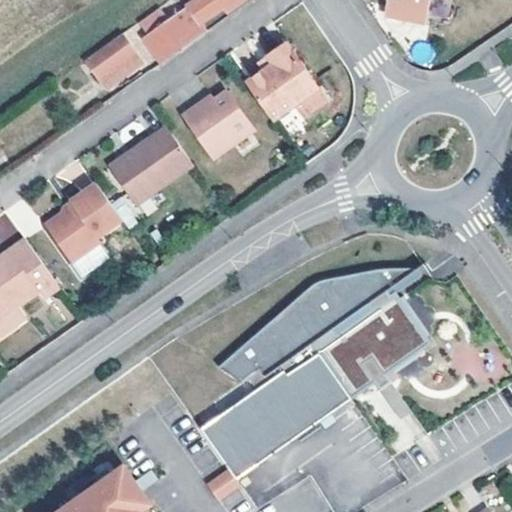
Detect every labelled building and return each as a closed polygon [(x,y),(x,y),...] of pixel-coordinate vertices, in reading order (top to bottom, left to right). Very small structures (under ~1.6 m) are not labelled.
[(196,0),(159,26),(177,52),(206,32),(200,24),(233,0),(196,0)] [(390,0),(387,15),(424,22),(428,0),(390,0)] [(138,53),(123,33),(110,43),(87,59),(102,79),(138,53)] [(265,67),(245,81),(272,119),(294,103),(318,86),(286,40),(259,59),(265,67)] [(138,53),(102,79),(110,90),(145,64),(138,53)] [(215,98),(213,94),(184,114),(214,157),(254,128),(227,90),(215,98)] [(304,116),(294,103),(272,119),(281,132),(304,116)] [(129,164),(116,174),(138,205),(194,165),(167,127),(125,158),(129,164)] [(129,164),(125,158),(111,167),(116,174),(129,164)] [(74,206),(61,216),(47,226),(72,261),(101,241),(98,238),(123,220),(97,183),(71,201),(74,206)] [(74,206),(71,201),(62,207),(61,216),(74,206)] [(0,320),(19,308),(41,293),(46,300),(62,290),(27,240),(0,259),(0,320)] [(223,414),(261,466),(379,382),(384,388),(394,381),(390,375),(435,343),(399,292),(394,296),(390,290),(428,263),(427,261),(379,272),(368,274),(331,281),(322,283),(315,287),(309,292),(222,367),(224,369),(243,382),(251,378),(259,390),(223,414)] [(27,318),(19,308),(0,320),(0,332),(2,335),(27,318)] [(394,381),(384,388),(405,418),(416,411),(394,381)] [(261,466),(223,414),(204,427),(240,480),(261,466)] [(59,511),(148,511),(146,509),(142,511),(133,499),(147,489),(129,463),(59,511)] [(227,468),(206,483),(218,501),(240,487),(227,468)] [(142,511),(146,509),(156,502),(147,489),(133,499),(142,511)]
